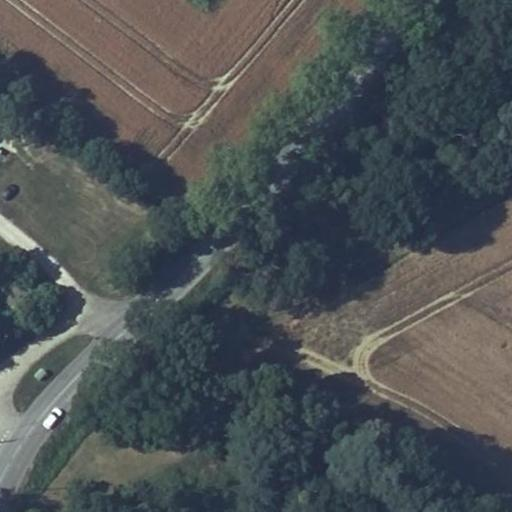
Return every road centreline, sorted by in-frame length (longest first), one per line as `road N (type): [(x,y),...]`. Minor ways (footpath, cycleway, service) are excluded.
road 1 (secondary): [(130,323),(425,0)]
road 2 (secondary): [(18,435),(45,397),(130,323)]
road 3 (tertiary): [(130,323),(87,312),(0,371)]
